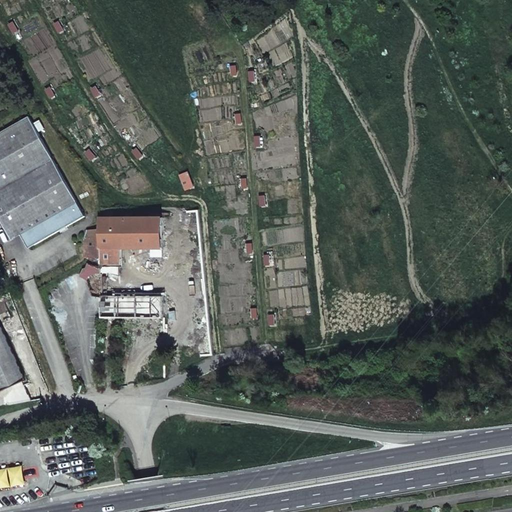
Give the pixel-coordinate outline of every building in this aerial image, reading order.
[(0,118),(20,109),(17,101),(0,109),(0,118)] [(78,219),(31,123),(0,137),(0,232),(2,237),(12,233),(20,247),(78,219)] [(97,229),(97,257),(97,262),(119,263),(119,248),(149,247),(149,264),(161,264),(160,217),(97,217),(97,229)] [(97,229),(85,230),(83,257),(97,257),(97,229)] [(98,317),(112,317),(112,295),(98,295),(98,317)] [(112,317),(161,316),(161,296),(139,296),(112,295),(112,317)] [(0,327),(0,385),(23,375),(0,327)]
